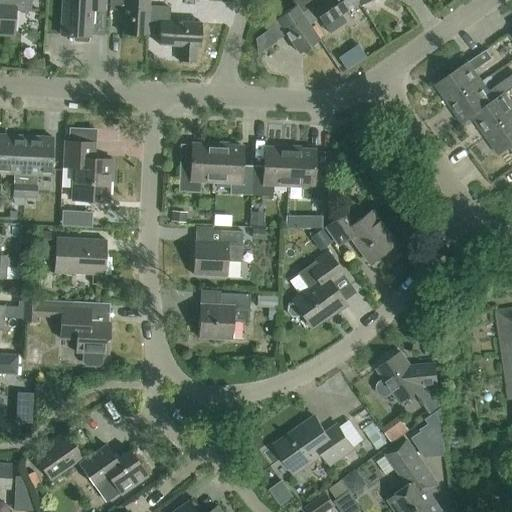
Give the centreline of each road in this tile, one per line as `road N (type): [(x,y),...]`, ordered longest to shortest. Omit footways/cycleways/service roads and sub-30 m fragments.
road 1 (residential): [(156,92),(146,244),(151,299),(159,369),(185,398),(273,390),(330,359),(437,263),(458,224)]
road 2 (residential): [(458,224),(453,184),(377,80)]
road 3 (residential): [(221,95),(334,101),(377,80)]
road 4 (residential): [(0,87),(156,92)]
road 5 (residential): [(377,80),(491,0)]
